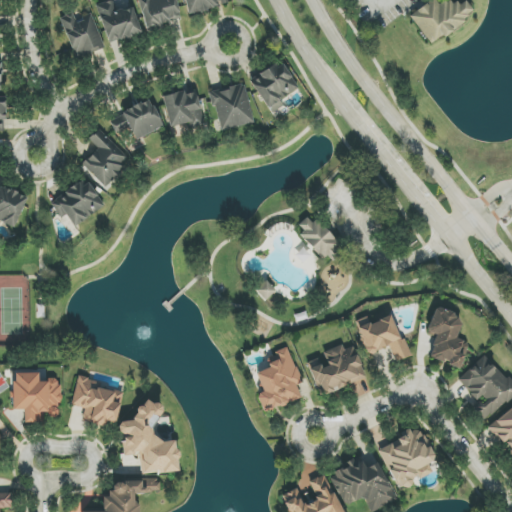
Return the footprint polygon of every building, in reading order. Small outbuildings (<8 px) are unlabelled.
[(137,0),(146,30),(183,20),(176,0),(137,0)] [(184,0),(188,14),(225,6),(223,0),(184,0)] [(431,0),(409,16),(431,45),(474,13),(465,1),(457,6),(452,0),(447,0),(439,6),(434,0),(431,0)] [(107,44),(145,32),(136,3),(113,10),(110,1),(96,5),(107,44)] [(92,14),(76,20),(73,13),(60,17),(75,59),(104,49),(92,14)] [(249,81),(271,114),(283,106),(280,100),(299,88),(280,60),(249,81)] [(210,92),(219,131),(256,122),(247,83),(210,92)] [(162,98),(170,128),(188,122),(190,128),(206,124),(195,88),(162,98)] [(163,128),(150,100),(108,119),(115,134),(129,128),(134,140),(163,128)] [(103,186),(131,160),(100,128),(88,139),(98,149),(82,164),(103,186)] [(50,203),(61,219),(66,215),(74,227),(105,205),(86,178),(50,203)] [(0,222),(14,228),(27,197),(0,186),(0,222)] [(341,245),(316,220),(312,223),(306,217),(295,228),(326,260),(341,245)] [(295,256),(303,263),(310,256),(302,248),(295,256)] [(255,290),(266,280),(276,291),(265,301),(255,290)] [(459,369),(469,344),(456,339),(463,319),(436,308),(426,333),(436,337),(428,357),(459,369)] [(395,362),(409,357),(391,315),(370,324),(367,316),(354,322),(368,355),(388,346),(395,362)] [(323,352),(328,366),(321,368),(318,359),(308,362),(319,396),(365,380),(354,346),(343,350),(341,345),(323,352)] [(303,383),(287,347),(265,357),(269,367),(255,374),(263,391),(255,394),(263,413),(299,397),(294,386),(303,383)] [(457,381),(476,400),(481,396),(485,400),(476,410),(486,421),(511,395),(511,384),(511,385),(483,355),(457,381)] [(14,410),(24,410),(24,423),(39,423),(39,415),(59,415),(60,381),(38,380),(38,374),(14,373),(14,410)] [(72,407),(84,408),(82,422),(116,427),(122,388),(76,382),(72,407)] [(179,471),(175,436),(162,438),(158,403),(144,404),(144,408),(133,409),(135,421),(120,423),(124,456),(139,454),(141,475),(179,471)] [(511,406),(487,427),(501,444),(503,442),(511,452),(511,406)] [(399,491),(414,484),(413,481),(431,472),(428,466),(437,462),(429,446),(423,449),(414,430),(387,443),(386,441),(376,445),(399,491)] [(378,463),(364,469),(359,458),(330,471),(346,506),(364,498),(370,511),(371,511),(395,501),(378,463)] [(288,511),(341,511),(324,475),(308,482),(317,499),(304,505),(296,488),(281,496),(288,511)] [(102,511),(82,511),(137,511),(137,503),(134,504),(133,493),(158,493),(158,480),(111,480),(111,497),(102,497),(102,511)] [(11,493),(0,493),(0,508),(12,508),(11,493)]
